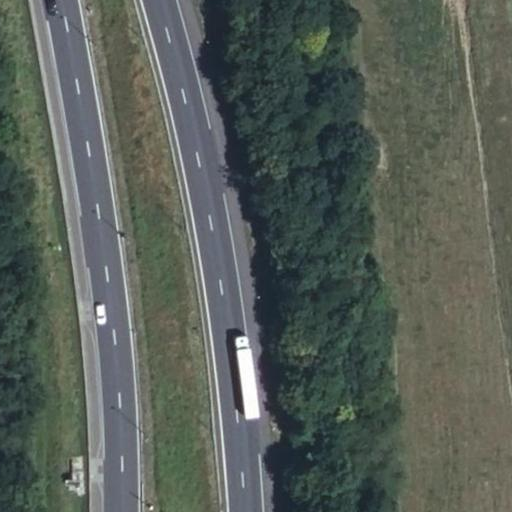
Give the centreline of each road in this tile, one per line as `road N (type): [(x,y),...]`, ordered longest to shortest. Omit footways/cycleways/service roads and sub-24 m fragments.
road 1 (trunk): [(250,511),(221,248),(164,0)]
road 2 (trunk): [(64,0),(108,256),(124,511)]
road 3 (track): [(0,47),(41,362),(47,511)]
